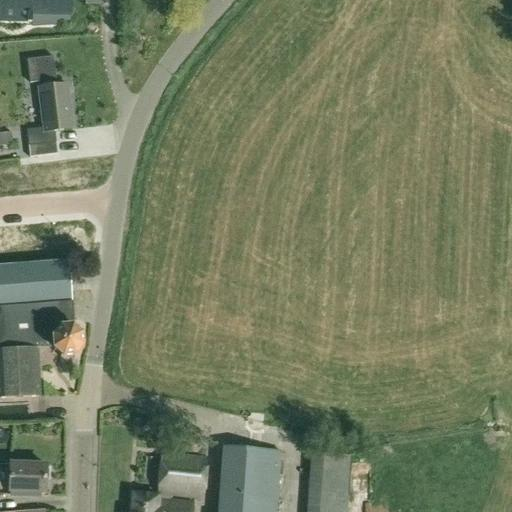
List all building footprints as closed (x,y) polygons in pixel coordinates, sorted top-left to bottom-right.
[(1,0),(1,21),(27,21),(27,23),(31,24),(31,14),(64,15),(64,0),(1,0)] [(110,44),(76,45),(77,73),(111,72),(110,44)] [(43,129),(26,131),(30,159),(58,155),(55,131),(72,129),(67,84),(56,85),(53,57),(27,60),(29,83),(37,82),(43,129)] [(0,134),(0,147),(13,146),(12,133),(0,134)] [(0,266),(0,398),(40,397),(38,349),(52,348),(52,351),(61,359),(68,359),(75,359),(78,358),(85,350),(86,348),(85,339),(84,336),(74,327),(73,303),(71,303),(69,263),(0,266)] [(276,511),(281,452),(225,448),(220,511),(276,511)] [(339,457),(311,454),(306,511),(347,511),(350,467),(349,467),(350,457),(339,457)] [(191,511),(192,501),(172,500),(172,496),(204,500),(207,459),(162,455),(158,496),(134,494),(132,511),(191,511)] [(11,465),(10,491),(24,492),(24,496),(40,496),(40,492),(46,492),(47,466),(11,465)] [(360,511),(378,511),(380,470),(361,470),(360,511)]
